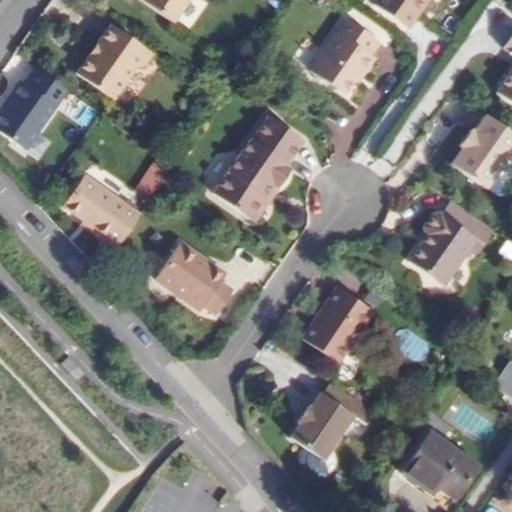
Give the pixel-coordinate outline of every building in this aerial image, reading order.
[(189,0),(135,0),(172,25),(189,0)] [(374,0),(371,7),(407,29),(424,0),(374,0)] [(345,97),(353,85),(362,73),(366,75),(377,60),(373,57),(381,45),(345,20),(309,72),(345,97)] [(151,56),(110,27),(96,46),(98,47),(90,59),(88,57),(75,76),(112,102),(134,70),(142,69),(151,56)] [(511,35),(507,42),(511,45),(511,70),(496,92),(511,103),(511,35)] [(303,39),(293,63),(308,69),(318,45),(303,39)] [(0,138),(38,160),(50,140),(38,133),(53,108),(82,125),(93,106),(25,67),(0,110),(0,138)] [(366,75),(362,73),(353,85),(357,88),(366,75)] [(485,188),(511,147),(511,133),(484,114),(472,131),(470,129),(458,145),(461,147),(450,164),(485,188)] [(254,218),(263,206),(261,198),(270,185),(275,189),(288,170),(283,167),(300,142),(266,117),(250,141),(248,140),(210,194),(246,219),(254,218)] [(154,163),(136,183),(152,198),(170,177),(154,163)] [(81,173),(57,209),(116,248),(139,212),(81,173)] [(275,189),(270,185),(261,198),(263,206),(275,189)] [(470,243),(480,250),(494,230),(451,200),(441,214),(439,213),(431,214),(423,227),(425,233),(431,238),(425,245),(419,241),(406,260),(441,284),(470,243)] [(431,238),(425,233),(419,241),(425,245),(431,238)] [(511,262),(511,244),(502,241),(496,256),(511,262)] [(480,250),(470,243),(467,247),(477,254),(480,250)] [(220,283),(226,276),(212,266),(210,269),(199,262),(202,259),(181,245),(155,282),(200,313),(203,308),(216,317),(233,292),(220,283)] [(212,266),(202,259),(199,262),(210,269),(212,266)] [(339,362),(375,311),(339,286),(304,338),(339,362)] [(511,364),(506,361),(489,387),(511,401),(511,364)] [(324,460),(355,416),(366,423),(375,411),(330,380),(321,392),(320,391),(310,406),(308,404),(297,420),(299,421),(289,436),(324,460)] [(436,488),(459,455),(429,434),(401,474),(427,492),(432,485),(436,488)] [(476,467),(459,455),(436,488),(453,500),(476,467)] [(427,492),(431,495),(436,488),(432,485),(427,492)] [(453,500),(436,488),(431,495),(448,507),(453,500)]
